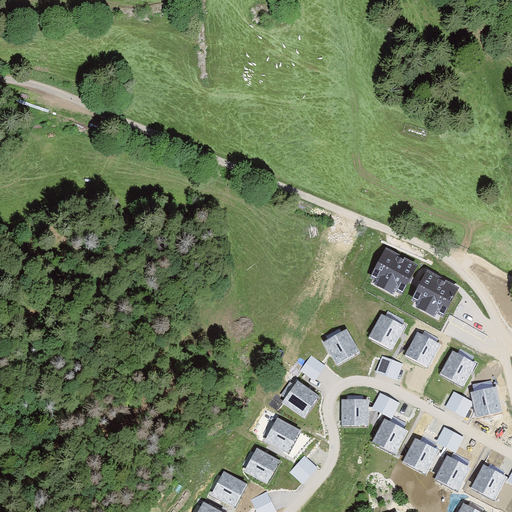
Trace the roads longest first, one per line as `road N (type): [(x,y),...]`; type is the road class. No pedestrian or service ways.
road 1 (track): [(511,279),(67,96),(0,78)]
road 2 (residential): [(511,454),(389,388),(348,382),(329,402),(333,457),(289,511)]
road 3 (residential): [(448,258),(488,303),(511,387)]
